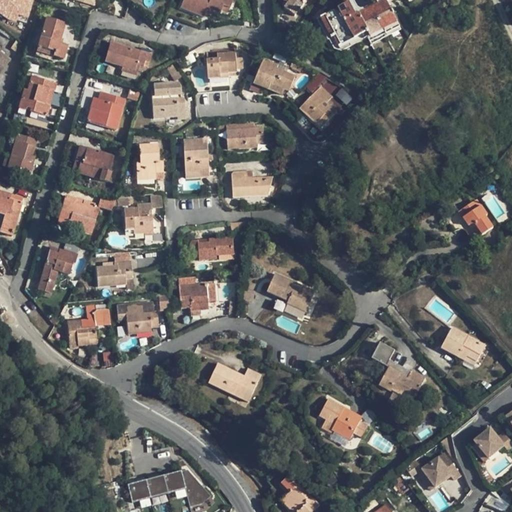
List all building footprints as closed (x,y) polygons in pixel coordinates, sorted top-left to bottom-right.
[(0,0),(0,13),(13,23),(20,13),(24,16),(35,0),(0,0)] [(233,0),(183,0),(180,8),(203,17),(205,14),(206,9),(213,12),(219,14),(221,10),(223,6),(230,9),(233,0)] [(295,16),(306,0),(289,0),(288,3),(284,8),(295,16)] [(371,0),(372,1),(373,1),(375,3),(376,5),(360,14),(355,16),(348,4),(320,19),(331,39),(333,38),(338,48),(348,43),(365,34),(367,38),(369,41),(398,25),(384,0),(371,0)] [(348,4),(355,16),(360,14),(359,12),(353,1),(348,4)] [(359,12),(360,14),(376,5),(375,3),(359,12)] [(46,17),(37,47),(54,52),(53,56),(63,59),(68,45),(60,42),(66,23),(46,17)] [(329,40),(331,39),(320,19),(317,20),(328,41),(329,40)] [(400,29),(398,25),(369,41),(371,45),(400,29)] [(348,43),(350,47),(367,38),(365,34),(348,43)] [(338,48),(333,38),(331,39),(329,40),(334,50),(341,52),(338,48)] [(26,46),(17,39),(11,48),(23,56),(26,46)] [(152,55),(110,42),(104,62),(121,67),(137,72),(139,66),(143,67),(145,61),(149,63),(152,55)] [(338,48),(341,52),(350,47),(348,43),(338,48)] [(54,52),(37,47),(36,51),(53,56),(54,52)] [(0,74),(10,60),(0,52),(0,74)] [(206,60),(208,79),(228,77),(228,76),(228,73),(235,72),(236,72),(236,69),(235,57),(235,52),(217,54),(217,59),(206,60)] [(263,59),(253,84),(268,89),(271,84),(276,86),(289,92),(295,76),(277,68),(278,65),(263,59)] [(167,69),(175,81),(182,76),(173,64),(167,69)] [(136,76),(137,72),(121,67),(120,71),(136,76)] [(56,84),(31,76),(27,90),(24,89),(18,108),(47,117),(50,105),(45,104),(49,90),(54,91),(56,84)] [(260,93),(262,87),(252,84),(250,90),(260,93)] [(332,96),(321,86),(299,109),(316,124),(321,118),(326,123),(336,112),(333,109),(326,103),(329,100),(332,96)] [(130,89),(127,98),(137,101),(139,92),(130,89)] [(45,104),(50,105),(54,91),(49,90),(45,104)] [(151,92),(153,119),(177,117),(176,112),(184,112),(183,100),(180,97),(177,98),(176,90),(151,92)] [(86,122),(116,130),(125,99),(101,92),(99,100),(96,110),(90,109),(86,122)] [(93,98),(90,109),(96,110),(99,100),(93,98)] [(326,103),(333,109),(336,107),(329,100),(326,103)] [(321,118),(316,124),(321,129),(326,123),(321,118)] [(227,150),(257,148),(257,143),(264,143),(263,128),(254,128),(248,129),(248,124),(227,125),(227,130),(226,130),(227,150)] [(7,168),(30,174),(33,163),(30,162),(32,155),(37,140),(17,134),(7,168)] [(183,141),(185,179),(209,177),(207,140),(183,141)] [(277,145),(279,159),(292,157),(290,143),(277,145)] [(114,156),(79,145),(74,162),(80,163),(77,173),(108,182),(111,172),(109,171),(114,156)] [(136,161),(136,180),(156,179),(164,179),(163,161),(158,161),(158,145),(138,145),(139,161),(136,161)] [(80,163),(74,162),(72,171),(77,173),(80,163)] [(233,173),(231,174),(232,198),(267,195),(273,177),(253,178),(246,178),(245,171),(233,173)] [(13,232),(22,202),(10,199),(11,194),(0,191),(0,213),(4,215),(0,228),(0,232),(12,236),(13,232)] [(115,198),(101,194),(98,205),(100,206),(99,208),(111,211),(115,198)] [(77,199),(65,195),(58,218),(69,222),(68,227),(91,234),(97,214),(93,213),(95,204),(83,201),(83,204),(76,202),(77,199)] [(487,214),(477,199),(458,212),(469,227),(473,223),(482,235),(493,227),(485,216),(487,214)] [(123,209),(124,230),(133,229),(133,234),(144,234),(144,236),(152,235),(151,207),(140,208),(140,211),(137,211),(137,208),(123,209)] [(69,222),(58,218),(57,223),(68,227),(69,222)] [(473,223),(469,227),(477,239),(482,235),(473,223)] [(233,238),(208,239),(209,243),(199,243),(198,240),(191,241),(189,244),(190,255),(199,255),(199,261),(217,259),(216,256),(234,255),(233,238)] [(49,251),(37,290),(51,294),(58,272),(69,275),(73,263),(75,264),(77,255),(59,250),(58,253),(49,251)] [(96,268),(97,288),(125,285),(125,279),(132,279),(129,252),(113,254),(114,263),(113,263),(113,266),(103,267),(96,268)] [(306,312),(315,291),(296,283),(295,287),(289,284),(291,281),(275,274),(267,292),(288,302),(287,304),(306,312)] [(190,279),(179,280),(179,286),(181,309),(191,308),(191,318),(200,318),(200,311),(209,310),(208,302),(216,301),(215,284),(195,285),(190,285),(190,280),(190,279)] [(241,300),(252,302),(253,291),(243,289),(241,300)] [(221,301),(219,316),(235,317),(236,302),(221,301)] [(125,312),(127,335),(151,332),(151,328),(158,327),(157,315),(155,313),(150,314),(150,305),(135,307),(136,311),(125,312)] [(67,322),(69,342),(77,341),(77,346),(97,345),(95,326),(100,326),(99,318),(109,317),(109,309),(95,310),(96,312),(86,313),(87,320),(67,322)] [(99,318),(100,326),(110,325),(109,317),(99,318)] [(452,327),(441,348),(464,361),(467,357),(477,362),(485,346),(452,327)] [(388,365),(394,347),(378,341),(372,359),(388,365)] [(112,352),(103,353),(104,361),(112,361),(112,352)] [(473,368),(477,362),(467,357),(464,361),(463,363),(473,368)] [(208,384),(248,403),(261,375),(248,369),(244,376),(218,364),(208,384)] [(412,402),(425,379),(411,372),(408,378),(408,379),(400,375),(401,374),(389,367),(379,386),(391,392),(391,391),(412,402)] [(328,400),(319,417),(325,421),(321,429),(331,434),(332,431),(349,441),(353,434),(356,428),(364,432),(367,426),(360,421),(362,418),(350,412),(349,414),(343,411),(344,408),(328,400)] [(439,409),(446,417),(457,408),(451,400),(439,409)] [(361,438),(364,432),(356,428),(353,434),(361,438)] [(507,451),(511,447),(511,442),(503,432),(497,438),(490,428),(474,442),(488,459),(503,446),(507,451)] [(484,462),(488,459),(474,442),(470,445),(484,462)] [(422,470),(435,488),(451,476),(454,480),(461,475),(445,453),(438,458),(422,470)] [(422,470),(418,473),(431,491),(435,488),(422,470)] [(185,473),(128,487),(132,503),(184,491),(189,505),(201,506),(210,497),(185,473)] [(313,511),(319,507),(289,475),(281,483),(290,492),(287,494),(280,501),(291,511),(313,511)] [(511,480),(502,487),(507,494),(511,491),(511,480)] [(290,492),(281,483),(278,485),(287,494),(290,492)]
